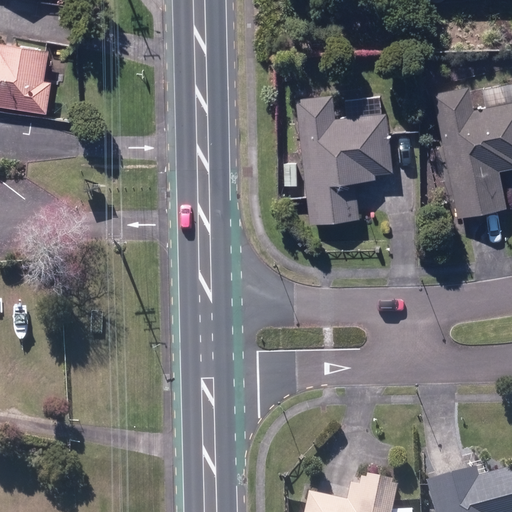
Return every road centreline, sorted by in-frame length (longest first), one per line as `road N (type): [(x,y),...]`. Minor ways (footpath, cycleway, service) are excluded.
road 1 (secondary): [(206,310),(199,0)]
road 2 (residential): [(409,370),(208,377)]
road 3 (residential): [(206,310),(407,313)]
road 4 (secondary): [(211,511),(208,377)]
